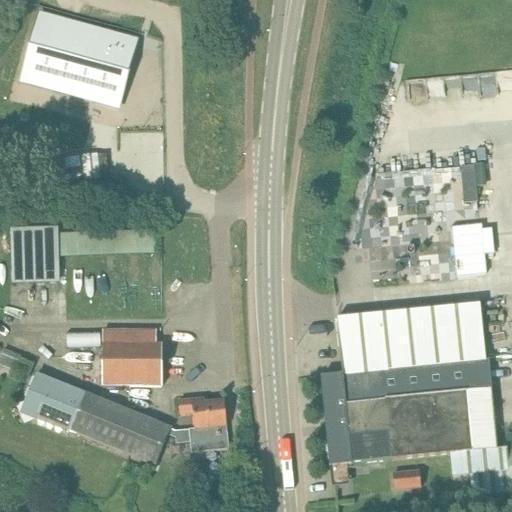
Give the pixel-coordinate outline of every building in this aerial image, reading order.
[(33,40),(22,79),(96,99),(97,97),(110,100),(111,95),(122,98),(136,46),(62,26),(57,47),(33,40)] [(108,178),(107,154),(97,155),(99,179),(108,178)] [(84,180),(82,156),(43,160),(45,177),(46,184),(84,180)] [(473,167),(460,168),(461,178),(474,177),(473,167)] [(482,229),(456,230),(458,278),(487,276),(485,256),(495,255),(492,230),(482,231),(482,229)] [(342,376),(320,379),(329,468),(450,456),(452,478),(470,476),(472,497),(511,493),(511,489),(511,488),(511,451),(508,452),(508,449),(498,450),(489,361),(486,361),(480,305),(356,318),(336,320),(342,376)] [(102,387),(161,388),(161,346),(155,346),(155,333),(102,333),(102,387)] [(170,430),(170,429),(82,391),(81,392),(37,374),(21,415),(65,433),(67,428),(154,466),(167,436),(175,439),(176,445),(190,444),(191,454),(228,451),(224,402),(205,404),(204,400),(178,403),(179,417),(193,416),(194,430),(189,431),(175,433),(170,430)] [(393,476),(394,491),(421,489),(419,473),(393,476)]
